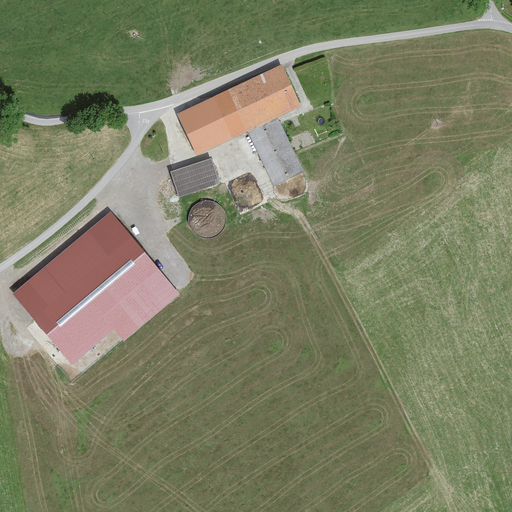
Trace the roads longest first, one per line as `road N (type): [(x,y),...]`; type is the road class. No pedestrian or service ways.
road 1 (unclassified): [(0,111),(49,122),(138,112),(316,45),(494,23),(511,28)]
road 2 (track): [(138,112),(138,138),(110,174),(0,267)]
